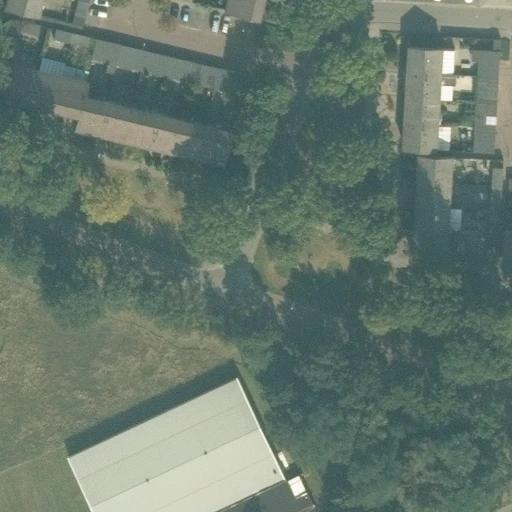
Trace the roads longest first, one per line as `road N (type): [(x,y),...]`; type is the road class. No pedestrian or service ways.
road 1 (residential): [(511,395),(490,380),(226,293)]
road 2 (residential): [(226,293),(307,65)]
road 3 (residential): [(226,293),(0,213)]
road 4 (residential): [(511,19),(349,15),(325,33),(307,65)]
road 5 (residential): [(307,65),(144,25),(133,0)]
